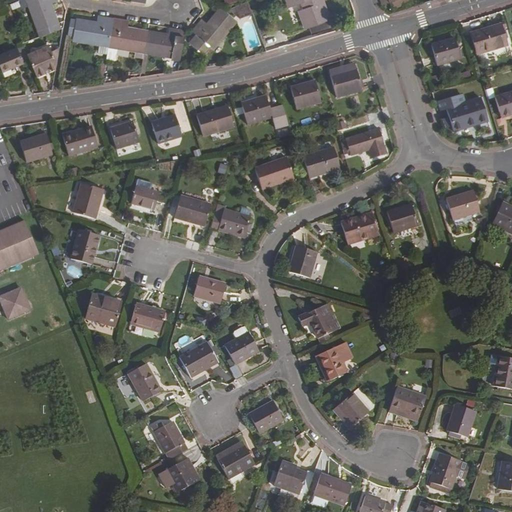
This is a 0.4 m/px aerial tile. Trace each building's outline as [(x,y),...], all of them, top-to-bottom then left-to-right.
[(55,0),(25,0),(37,32),(39,38),(58,31),(55,25),(48,5),(56,2),(55,0)] [(300,11),(310,37),(331,29),(328,21),(320,1),(322,0),(286,0),(290,7),(295,5),(300,3),(303,11),(300,11)] [(410,4),(408,0),(396,0),(390,2),(393,10),(410,4)] [(235,19),(251,14),(248,2),(231,7),(235,19)] [(200,20),(190,33),(189,46),(203,57),(209,49),(213,51),(224,37),(223,36),(234,21),(219,9),(206,25),(200,20)] [(95,25),(70,20),(67,36),(71,37),(71,41),(98,45),(96,53),(105,55),(107,47),(111,20),(96,17),(95,25)] [(117,48),(143,53),(146,33),(126,30),(127,22),(111,20),(107,47),(117,48)] [(501,24),(470,34),(477,55),(507,46),(501,24)] [(179,60),(183,32),(168,29),(166,37),(146,33),(143,53),(168,57),(168,58),(179,60)] [(241,38),(233,41),(237,55),(245,52),(241,38)] [(454,39),(431,45),(437,66),(460,59),(454,39)] [(117,48),(107,47),(105,55),(104,61),(114,62),(117,48)] [(47,48),(26,57),(35,77),(55,69),(55,65),(50,54),(47,48)] [(0,82),(22,73),(14,54),(0,60),(0,82)] [(354,64),(329,71),(330,76),(355,69),(354,64)] [(355,69),(330,76),(336,98),(362,91),(355,69)] [(315,81),(290,88),(296,110),(321,103),(315,81)] [(511,92),(495,98),(499,112),(503,111),(505,117),(511,115),(511,92)] [(266,96),(241,103),(242,107),(244,113),(247,126),(272,118),(270,110),(266,96)] [(481,98),(446,109),(453,132),(488,122),(481,98)] [(227,106),(196,115),(203,137),(234,127),(227,106)] [(288,125),(282,106),(270,110),(272,118),(275,129),(288,125)] [(242,107),(235,109),(237,115),(244,113),(242,107)] [(175,116),(151,123),(158,144),(182,137),(175,116)] [(132,122),(110,129),(116,150),(139,142),(132,122)] [(91,127),(62,136),(68,156),(97,147),(91,127)] [(379,129),(345,139),(350,156),(369,150),(372,159),(387,154),(379,129)] [(46,134),(20,142),(26,163),(52,155),(46,134)] [(334,148),(302,157),(308,178),(340,169),(334,148)] [(287,158),(254,169),(261,190),(278,184),(277,182),(293,177),(287,158)] [(219,164),(217,173),(225,174),(227,166),(219,164)] [(103,190),(81,184),(73,213),(94,219),(103,190)] [(159,193),(136,187),(131,204),(154,210),(159,193)] [(29,189),(34,202),(37,202),(32,188),(29,189)] [(473,191),(445,199),(452,220),(479,212),(473,191)] [(211,205),(180,196),(174,218),(204,227),(211,205)] [(511,207),(503,203),(492,225),(511,233),(511,207)] [(411,204),(386,212),(393,233),(418,226),(411,204)] [(217,205),(211,229),(244,238),(246,232),(249,233),(252,224),(248,223),(250,217),(248,217),(239,214),(224,210),(224,207),(217,205)] [(241,209),(239,214),(248,217),(250,211),(241,209)] [(372,213),(340,222),(347,245),(379,235),(372,213)] [(0,272),(40,258),(28,224),(0,234),(0,272)] [(79,230),(71,259),(91,265),(99,236),(79,230)] [(295,246),(288,272),(310,278),(317,252),(295,246)] [(444,270),(435,272),(438,281),(447,279),(444,270)] [(199,277),(193,296),(220,304),(226,284),(199,277)] [(24,289),(0,295),(0,296),(7,319),(31,312),(24,289)] [(91,297),(85,319),(115,328),(122,303),(104,297),(103,300),(91,297)] [(135,304),(130,324),(160,333),(165,312),(135,304)] [(319,308),(331,333),(336,331),(340,329),(328,304),(319,308)] [(319,308),(298,318),(302,327),(310,323),(317,339),(321,337),(331,333),(319,308)] [(374,316),(363,312),(365,325),(375,320),(374,316)] [(234,334),(236,339),(247,334),(244,328),(242,327),(234,332),(234,334)] [(331,333),(321,337),(323,342),(338,335),(336,331),(331,333)] [(236,339),(224,346),(235,365),(259,352),(249,333),(247,334),(236,339)] [(207,342),(179,358),(190,378),(218,363),(207,342)] [(345,343),(315,357),(327,382),(347,373),(343,363),(352,358),(345,343)] [(511,359),(498,357),(493,386),(511,389),(511,359)] [(146,364),(127,375),(143,402),(162,391),(146,364)] [(237,364),(230,367),(234,379),(242,375),(237,364)] [(426,397),(397,387),(390,409),(419,419),(426,397)] [(352,393),(335,408),(351,427),(369,412),(352,393)] [(273,401),(248,414),(259,434),(284,420),(273,401)] [(455,405),(446,431),(467,438),(476,412),(455,405)] [(335,408),(332,411),(349,430),(351,427),(335,408)] [(419,419),(390,409),(388,413),(417,422),(419,419)] [(163,421),(151,428),(169,460),(188,450),(172,422),(166,425),(163,421)] [(242,441),(215,456),(217,460),(244,445),(242,441)] [(244,445),(217,460),(228,480),(255,464),(244,445)] [(461,462),(439,454),(436,461),(437,462),(433,475),(432,474),(429,482),(450,489),(451,490),(461,462)] [(184,460),(196,482),(200,480),(188,458),(184,460)] [(184,460),(164,471),(177,493),(196,482),(184,460)] [(511,463),(502,461),(497,489),(511,491),(511,463)] [(282,462),(273,486),(299,494),(306,497),(314,473),(307,471),(306,473),(296,470),(296,467),(282,462)] [(321,474),(313,495),(344,506),(351,485),(321,474)] [(450,489),(431,483),(429,488),(448,494),(450,489)] [(365,496),(359,511),(389,511),(392,505),(365,496)] [(424,502),(420,511),(444,511),(445,510),(424,502)]
